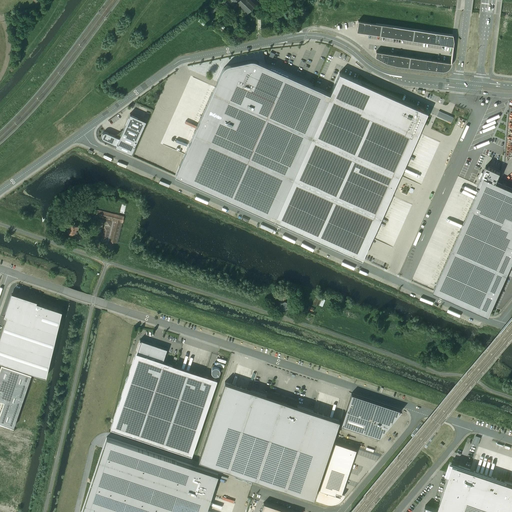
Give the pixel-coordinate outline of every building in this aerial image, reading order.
[(218,0),(217,2),(221,6),(225,9),(227,7),(229,9),(234,4),(237,0),(226,0),(225,1),(224,0),(218,0)] [(254,6),(259,1),(258,0),(238,0),(236,3),(247,13),(250,10),(254,6)] [(358,21),(356,31),(452,45),(453,46),(453,41),(453,35),(358,21)] [(375,55),(375,56),(386,62),(392,64),(397,65),(441,70),(444,69),(447,68),(449,66),(451,63),(451,62),(450,62),(376,51),(375,55)] [(184,154),(175,175),(179,177),(185,180),(194,184),(203,188),(212,192),(221,196),(235,202),(249,208),(259,213),(268,217),(274,219),(330,94),(330,93),(313,86),(256,61),(255,60),(254,60),(253,60),(252,60),(251,60),(250,60),(228,65),(227,65),(226,65),(226,66),(225,66),(224,67),(223,68),(223,69),(222,69),(217,82),(214,87),(184,154)] [(330,94),(274,219),(362,259),(427,112),(339,72),(330,93),(330,94)] [(131,153),(146,120),(130,113),(119,138),(106,132),(105,132),(103,132),(103,133),(102,134),(101,135),(101,136),(101,137),(101,138),(102,139),(103,140),(116,145),(115,146),(131,153)] [(480,187),(433,291),(489,315),(507,274),(511,276),(511,188),(496,182),(500,172),(486,165),(480,179),(477,185),(480,187)] [(117,243),(124,216),(97,210),(96,216),(106,219),(101,239),(117,243)] [(101,233),(104,220),(97,219),(94,231),(101,233)] [(86,232),(87,228),(69,223),(67,230),(69,234),(73,235),(75,238),(80,236),(81,231),(86,232)] [(7,316),(0,335),(0,360),(45,376),(46,376),(62,310),(36,301),(37,300),(12,291),(4,315),(7,316)] [(288,308),(290,304),(288,301),(287,300),(288,298),(284,296),(283,300),(281,301),(279,304),(281,308),(284,310),(288,308)] [(314,315),(315,312),(313,311),(314,308),(309,306),(308,309),(304,307),(303,311),(314,315)] [(216,380),(175,366),(162,361),(166,349),(140,341),(140,340),(110,428),(191,455),(217,379),(216,380)] [(31,374),(2,364),(0,369),(0,399),(4,401),(4,402),(0,412),(0,413),(0,422),(6,424),(13,427),(31,374)] [(225,382),(198,459),(313,498),(337,426),(339,420),(225,382)] [(351,393),(341,424),(379,437),(401,410),(351,393)] [(204,511),(218,474),(106,437),(103,448),(81,511),(204,511)] [(335,442),(316,498),(328,502),(330,502),(333,502),(335,502),(337,501),(339,500),(341,498),(342,497),(343,495),(344,494),(341,493),(356,449),(335,442)] [(425,505),(423,511),(495,511),(506,481),(453,464),(438,509),(425,505)] [(511,511),(511,483),(506,481),(495,511),(511,511)] [(292,511),(264,502),(260,511),(292,511)]
